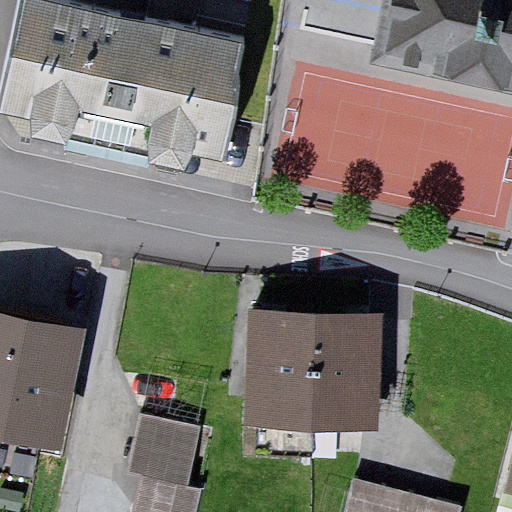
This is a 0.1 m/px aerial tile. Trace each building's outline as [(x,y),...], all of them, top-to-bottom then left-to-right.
[(239,31),(97,0),(18,0),(0,83),(0,101),(31,107),(30,126),(64,133),(74,116),(148,132),(149,151),(182,157),(193,144),(220,149),(237,76),(231,74),(239,31)] [(511,0),(381,0),(371,51),(511,77),(511,0)] [(383,307),(249,302),(246,384),(245,419),(254,419),(380,421),(383,307)] [(83,318),(0,303),(0,429),(61,439),(83,318)] [(200,424),(141,410),(127,473),(141,475),(132,511),(197,511),(203,486),(200,485),(186,482),(200,424)] [(511,445),(502,486),(511,488),(511,445)] [(445,498),(355,475),(344,511),(459,511),(462,502),(445,498)]
